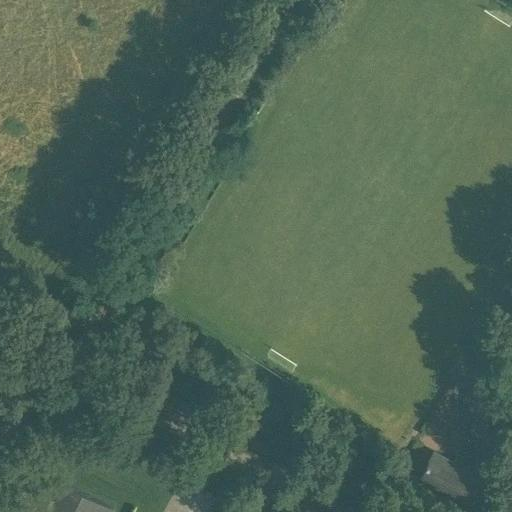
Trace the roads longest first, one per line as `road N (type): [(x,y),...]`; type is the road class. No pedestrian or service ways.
road 1 (unclassified): [(334,511),(93,384),(80,365),(91,327),(296,0)]
road 2 (unknown): [(51,362),(43,336),(54,291),(234,0)]
